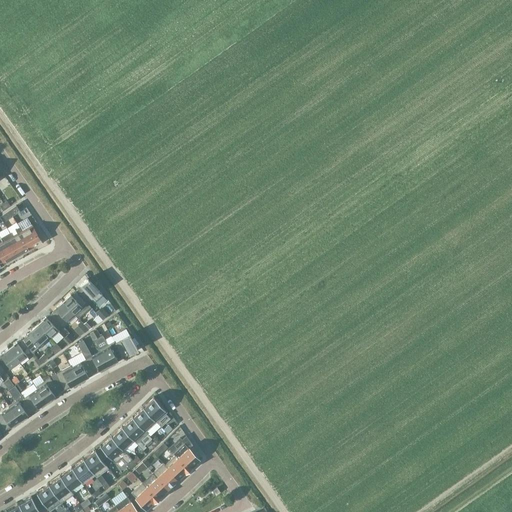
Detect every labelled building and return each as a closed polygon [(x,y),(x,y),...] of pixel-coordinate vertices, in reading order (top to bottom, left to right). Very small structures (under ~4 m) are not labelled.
[(16,205),(9,210),(12,215),(19,210),(16,205)] [(12,215),(9,210),(2,214),(6,220),(12,215)] [(32,225),(22,231),(32,247),(41,242),(32,225)] [(32,247),(22,231),(20,226),(15,229),(18,234),(13,236),(22,253),(32,247)] [(1,237),(3,242),(13,258),(22,253),(13,236),(12,237),(9,232),(1,237)] [(3,242),(0,243),(0,258),(3,264),(13,258),(3,242)] [(102,294),(87,278),(79,286),(80,286),(75,291),(86,302),(91,298),(94,302),(102,294)] [(86,302),(75,291),(71,295),(70,294),(62,301),(76,315),(78,318),(90,307),(86,302)] [(76,315),(62,301),(55,308),(56,309),(51,313),(63,326),(76,315)] [(103,308),(97,314),(102,319),(109,315),(103,308)] [(63,326),(51,313),(46,317),(46,316),(38,323),(51,338),(59,331),(57,329),(62,325),(63,327),(63,326)] [(79,336),(87,328),(84,325),(81,321),(73,329),(79,336)] [(89,321),(84,325),(87,328),(88,329),(94,325),(89,321)] [(32,351),(37,347),(49,336),(51,338),(38,323),(30,330),(31,331),(26,336),(23,339),(32,351)] [(90,332),(94,339),(100,336),(95,328),(90,332)] [(113,340),(122,357),(128,354),(138,349),(126,328),(111,336),(113,340)] [(64,337),(69,343),(74,339),(68,333),(64,337)] [(32,351),(23,339),(17,343),(17,342),(8,348),(18,362),(32,351)] [(77,343),(81,352),(88,348),(83,339),(77,343)] [(99,349),(108,366),(117,360),(122,357),(113,340),(99,349)] [(18,362),(8,348),(0,354),(1,355),(0,355),(0,364),(5,372),(18,362)] [(85,359),(93,373),(99,370),(99,371),(108,366),(99,349),(98,349),(100,351),(85,359)] [(70,365),(79,382),(88,377),(88,376),(93,373),(85,359),(81,352),(67,360),(70,365)] [(38,359),(41,363),(43,362),(48,358),(47,358),(47,357),(46,356),(45,355),(44,354),(38,359)] [(32,363),(35,367),(41,364),(41,363),(37,359),(32,363)] [(57,365),(53,359),(48,362),(53,368),(57,365)] [(55,373),(64,389),(70,386),(70,387),(79,382),(70,365),(55,373)] [(49,376),(43,380),(39,375),(31,380),(35,386),(46,402),(55,396),(54,395),(60,391),(64,389),(55,373),(49,376)] [(19,381),(15,376),(11,379),(14,384),(19,381)] [(13,385),(8,378),(3,382),(8,389),(13,385)] [(20,381),(15,384),(19,390),(24,387),(20,381)] [(22,395),(32,411),(37,407),(38,408),(46,402),(35,386),(36,388),(23,397),(22,395)] [(8,405),(19,421),(28,415),(27,414),(32,411),(22,395),(8,405)] [(142,406),(142,407),(156,422),(167,412),(159,403),(160,403),(156,398),(155,399),(153,397),(152,397),(153,398),(143,407),(142,406)] [(0,413),(0,431),(1,433),(5,430),(10,426),(11,427),(19,421),(8,405),(9,407),(0,413)] [(132,416),(145,431),(156,422),(142,407),(132,417),(132,416)] [(121,426),(133,439),(136,443),(147,433),(145,431),(132,416),(131,417),(132,417),(122,426),(121,426)] [(44,434),(53,429),(49,422),(40,426),(44,434)] [(163,429),(167,433),(168,433),(172,428),(168,424),(163,429)] [(111,436),(110,436),(122,448),(132,439),(133,439),(121,426),(121,427),(111,436)] [(52,440),(68,454),(72,448),(64,441),(71,434),(63,428),(52,440)] [(100,445),(99,446),(115,462),(120,469),(127,463),(131,459),(122,448),(110,436),(110,437),(100,446),(100,445)] [(158,447),(162,451),(167,446),(163,442),(158,447)] [(32,443),(17,454),(23,463),(38,452),(32,443)] [(192,466),(191,466),(199,459),(197,457),(198,456),(193,452),(184,443),(173,453),(188,469),(192,466)] [(83,458),(95,475),(96,477),(108,468),(95,450),(94,450),(94,451),(84,459),(83,458)] [(177,479),(185,472),(188,469),(173,453),(174,455),(164,464),(163,462),(177,479)] [(132,458),(131,459),(136,463),(137,463),(140,459),(136,455),(132,458)] [(71,467),(81,480),(83,483),(94,475),(95,475),(83,458),(82,459),(83,459),(72,467),(71,467)] [(146,458),(142,462),(146,466),(150,463),(146,458)] [(131,459),(127,463),(131,467),(136,463),(131,459)] [(139,473),(146,466),(142,462),(134,469),(139,473)] [(167,488),(177,479),(163,462),(152,472),(167,488)] [(60,475),(69,489),(70,489),(81,481),(81,480),(71,467),(71,468),(60,476),(60,475)] [(136,477),(131,472),(126,477),(131,482),(136,477)] [(157,499),(160,496),(160,495),(167,488),(152,472),(152,473),(153,474),(143,484),(142,482),(141,482),(157,499)] [(48,484),(61,502),(73,494),(69,489),(60,475),(59,476),(60,476),(49,484),(48,484)] [(104,479),(100,482),(105,489),(108,487),(109,486),(104,479)] [(127,485),(122,479),(117,484),(122,489),(127,485)] [(131,492),(146,508),(153,501),(154,502),(157,499),(141,482),(131,492)] [(37,492),(36,493),(49,511),(61,502),(48,484),(48,485),(37,493),(37,492)] [(212,490),(215,495),(220,492),(217,487),(212,490)] [(106,492),(97,499),(101,505),(111,498),(107,492),(106,492)] [(18,503),(22,511),(40,511),(31,496),(30,496),(30,497),(19,504),(18,503)] [(115,504),(120,511),(138,511),(130,500),(127,496),(115,504)] [(86,499),(80,503),(83,508),(88,504),(89,504),(86,499)] [(6,510),(6,511),(22,511),(18,503),(18,504),(6,511),(6,510)]
